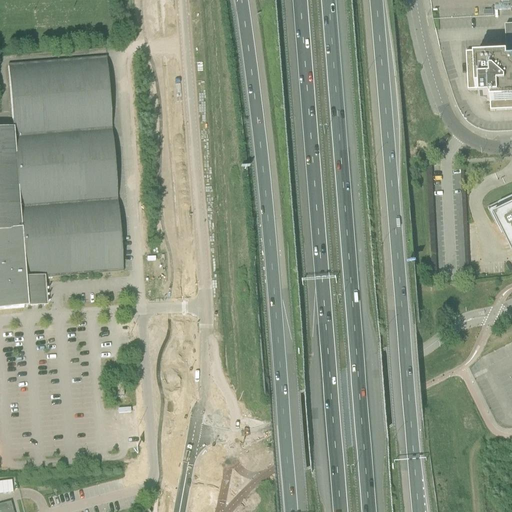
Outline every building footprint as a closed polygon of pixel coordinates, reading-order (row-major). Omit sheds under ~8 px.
[(511,26),(504,27),(506,51),(499,51),(499,53),(467,55),(469,87),(467,87),(467,91),(478,91),(478,93),(479,93),(479,101),(487,100),(487,101),(489,101),(490,112),(495,112),(495,110),(511,109),(511,26)] [(123,272),(106,58),(7,65),(12,128),(7,128),(7,131),(0,131),(0,310),(23,308),(23,303),(29,302),(30,308),(37,307),(36,302),(44,301),(42,279),(123,272)] [(511,256),(511,197),(488,209),(511,256)] [(115,398),(123,397),(122,377),(113,378),(115,398)] [(10,478),(5,480),(9,492),(14,490),(10,478)] [(12,511),(10,503),(0,505),(0,511),(12,511)]
